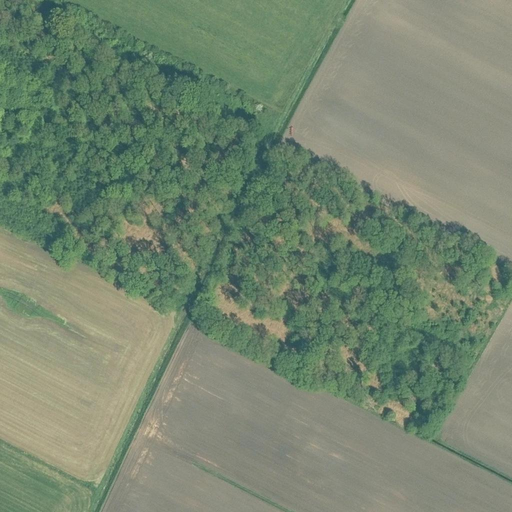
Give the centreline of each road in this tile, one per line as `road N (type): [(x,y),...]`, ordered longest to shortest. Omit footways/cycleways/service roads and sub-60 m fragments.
road 1 (track): [(415,322),(0,101)]
road 2 (track): [(284,145),(191,329)]
